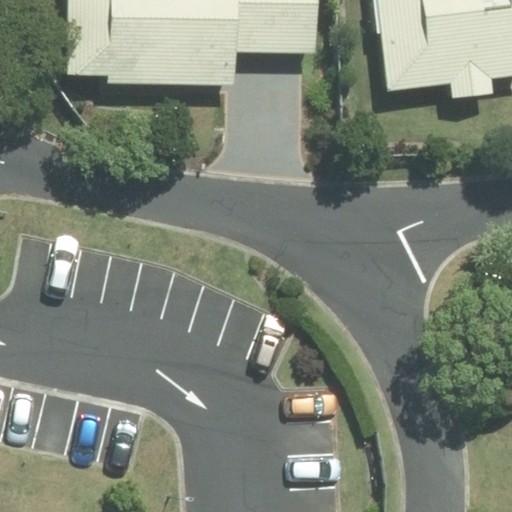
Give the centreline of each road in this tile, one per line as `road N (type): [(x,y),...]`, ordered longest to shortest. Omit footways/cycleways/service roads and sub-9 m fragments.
road 1 (residential): [(0,161),(250,221),(348,266)]
road 2 (residential): [(348,266),(380,302),(425,400),(434,511)]
road 3 (residential): [(348,266),(443,219),(511,207)]
